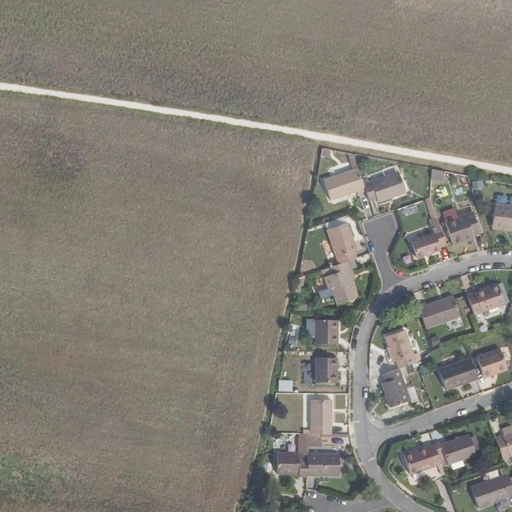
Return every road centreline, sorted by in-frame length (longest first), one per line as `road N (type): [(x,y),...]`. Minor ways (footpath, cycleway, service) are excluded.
road 1 (track): [(0,83),(511,174)]
road 2 (residential): [(393,290),(364,327),(361,441)]
road 3 (residential): [(511,391),(361,441)]
road 4 (residential): [(511,262),(484,261),(393,290)]
